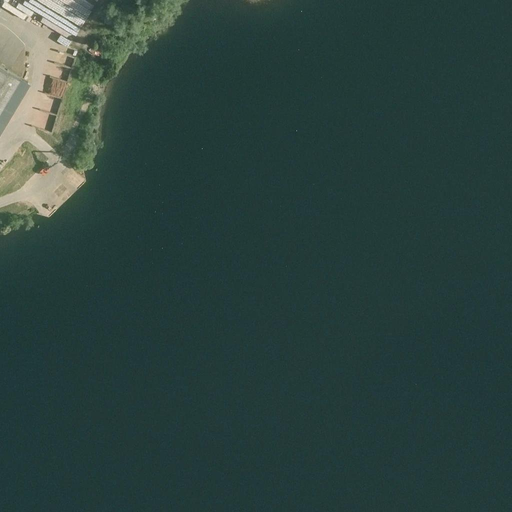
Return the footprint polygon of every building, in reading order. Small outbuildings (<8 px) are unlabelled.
[(83,18),(93,0),(92,0),(76,0),(71,12),(83,18)] [(136,104),(187,63),(170,41),(118,83),(136,104)] [(67,82),(77,58),(62,52),(58,61),(56,61),(51,75),(67,82)] [(0,111),(20,78),(0,65),(0,111)] [(53,131),(63,97),(44,91),(38,110),(42,111),(37,126),(53,131)]
